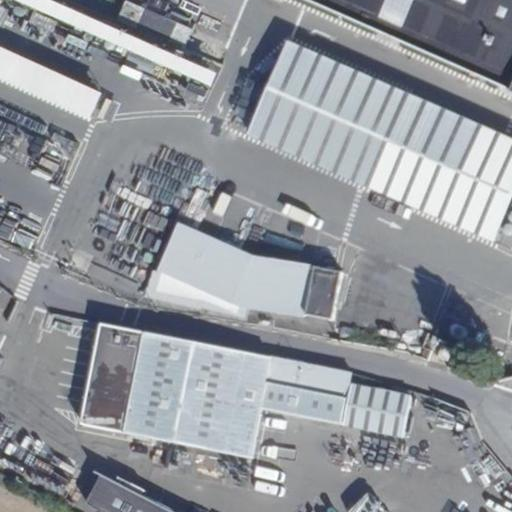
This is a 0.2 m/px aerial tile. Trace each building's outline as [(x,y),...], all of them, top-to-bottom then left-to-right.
[(214,67),(63,0),(31,0),(209,79),(214,67)] [(511,0),(314,0),(510,87),(509,88),(511,89),(511,0)] [(511,189),(511,138),(287,38),(247,129),(491,237),(511,189)] [(0,70),(89,110),(100,87),(0,42),(0,70)] [(126,258),(154,270),(175,224),(168,221),(165,229),(143,219),(126,258)] [(339,271),(251,258),(175,224),(154,270),(148,282),(183,297),(187,286),(233,303),(330,321),(339,271)] [(75,426),(246,460),(256,410),(399,438),(407,397),(346,385),(349,374),(97,324),(75,426)]
